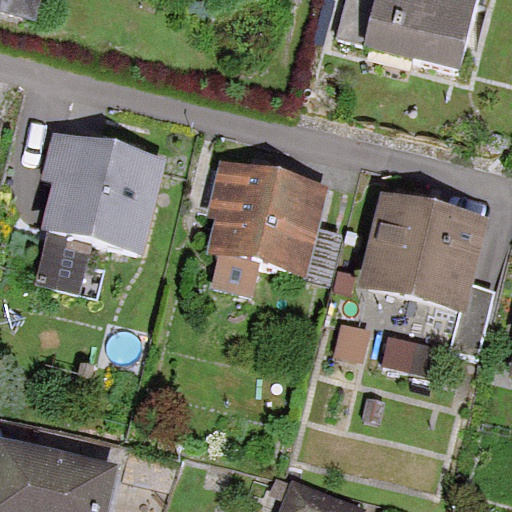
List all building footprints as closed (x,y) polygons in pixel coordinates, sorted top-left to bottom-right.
[(0,0),(0,8),(57,22),(61,0),(0,0)] [(354,0),(340,58),(481,92),(503,0),(354,0)] [(0,206),(19,123),(0,119),(0,206)] [(185,167),(65,143),(45,241),(165,266),(185,167)] [(346,199),(233,174),(213,267),(326,292),(346,199)] [(506,233),(395,214),(380,301),(491,321),(506,233)] [(131,511),(138,483),(13,457),(1,511),(131,511)] [(366,511),(300,488),(291,511),(366,511)]
